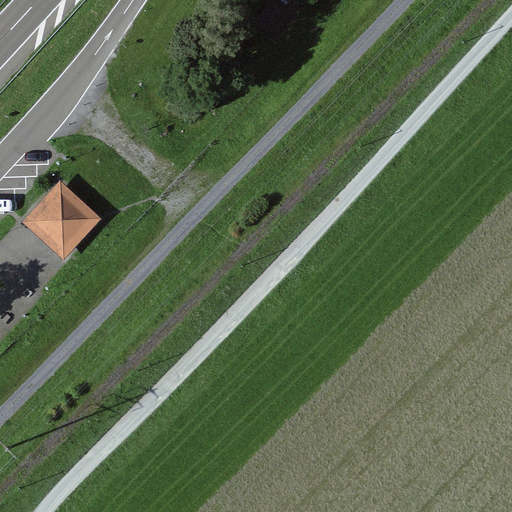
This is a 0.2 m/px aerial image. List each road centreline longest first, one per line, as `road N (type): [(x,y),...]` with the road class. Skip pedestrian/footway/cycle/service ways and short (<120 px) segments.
road 1 (track): [(511,15),(48,511)]
road 2 (track): [(406,0),(0,417)]
road 3 (track): [(208,203),(70,93)]
